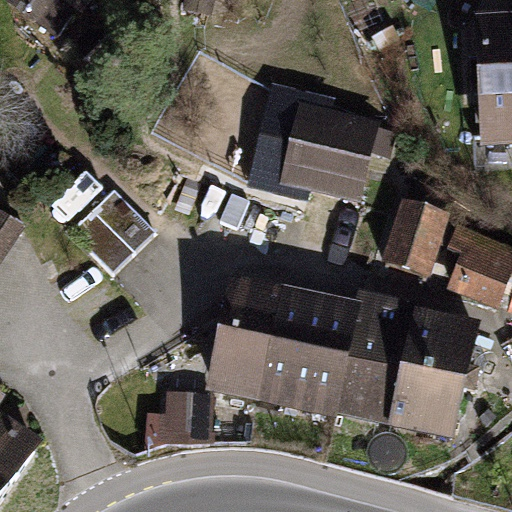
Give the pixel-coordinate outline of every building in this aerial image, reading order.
[(96,0),(7,0),(5,4),(35,25),(52,0),(53,0),(82,20),(96,0)] [(233,0),(184,0),(182,16),(214,22),(217,0),(230,0),(233,0)] [(511,155),(511,27),(474,30),(481,158),(511,155)] [(394,30),(374,41),(381,54),(401,43),(394,30)] [(383,124),(303,105),(283,186),(363,206),(383,124)] [(413,205),(404,203),(384,266),(433,282),(459,201),(419,187),(413,205)] [(113,194),(72,235),(114,276),(155,235),(113,194)] [(0,214),(0,271),(26,232),(0,214)] [(511,288),(511,249),(461,228),(451,252),(465,257),(450,292),(501,314),(511,288)] [(258,406),(284,291),(234,280),(209,395),(258,406)] [(333,301),(284,291),(258,406),(338,424),(339,419),(366,297),(367,293),(337,286),(333,301)] [(419,308),(366,297),(339,419),(392,430),(418,313),(419,308)] [(484,327),(418,313),(392,430),(458,445),(484,327)] [(213,398),(168,397),(167,436),(211,438),(213,398)] [(0,511),(1,511),(46,445),(0,415),(0,411),(6,403),(0,398),(0,511)]
